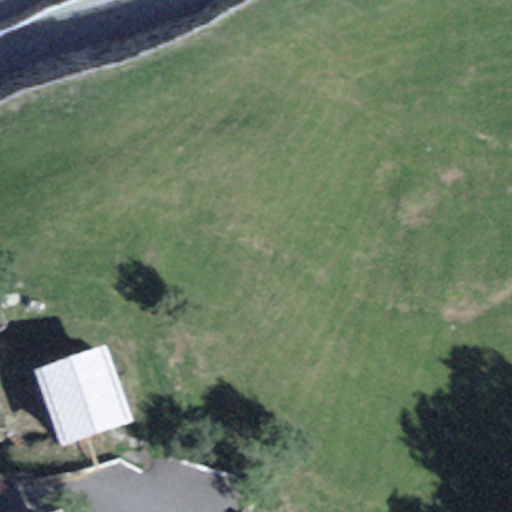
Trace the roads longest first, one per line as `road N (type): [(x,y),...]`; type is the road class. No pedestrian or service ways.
road 1 (unclassified): [(0,56),(125,0)]
road 2 (residential): [(45,511),(90,493),(177,499)]
